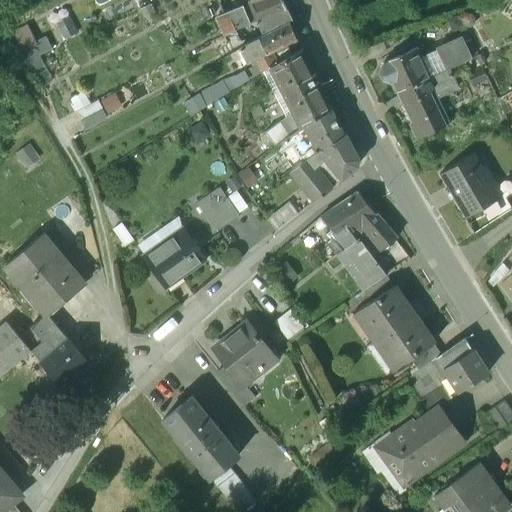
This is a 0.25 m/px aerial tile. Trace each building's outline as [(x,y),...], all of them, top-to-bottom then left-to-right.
[(261,0),(253,3),(251,4),(259,22),(257,23),(264,36),(289,24),(292,22),(286,11),(281,0),(261,0)] [(251,4),(243,8),(250,25),(257,23),(259,22),(251,4)] [(250,25),(243,8),(227,14),(234,32),(248,26),(250,25)] [(227,14),(219,17),(219,19),(216,20),(223,37),(234,32),(227,14)] [(264,36),(248,44),(239,49),(248,66),(256,61),(257,61),(257,60),(270,54),(296,40),(289,24),(264,36)] [(248,26),(234,32),(240,44),(254,38),(248,26)] [(223,37),(210,43),(217,58),(235,48),(235,47),(240,44),(234,32),(223,37)] [(462,40),(439,51),(447,71),(471,60),(462,40)] [(18,51),(38,85),(50,78),(31,44),(18,51)] [(416,50),(383,64),(385,69),(390,79),(396,94),(398,94),(429,79),(416,50)] [(276,65),(269,69),(293,115),(300,130),(331,111),(300,51),(276,65)] [(270,54),(257,60),(257,61),(256,61),(258,65),(246,72),(251,80),(269,69),(276,65),(270,54)] [(390,79),(385,69),(380,71),(378,76),(380,80),(384,81),(390,79)] [(483,69),(468,76),(473,87),(488,80),(483,69)] [(187,110),(249,83),(244,70),(181,96),(187,110)] [(429,79),(398,94),(412,124),(411,124),(417,139),(443,128),(437,114),(439,113),(432,99),(438,97),(438,98),(455,88),(447,71),(429,79)] [(76,112),(82,124),(108,111),(102,99),(76,112)] [(331,112),(301,131),(300,131),(276,148),(280,155),(291,147),(302,163),(307,159),(308,158),(344,136),(331,112)] [(293,115),(265,133),(275,147),(300,130),(293,115)] [(308,158),(307,159),(314,168),(325,159),(342,181),(357,168),(359,160),(346,135),(308,158)] [(495,191),(481,168),(483,167),(475,155),(441,176),(467,219),(482,210),(502,199),(497,190),(495,191)] [(314,168),(307,159),(302,163),(290,172),(315,204),(332,190),(314,168)] [(511,181),(497,190),(502,199),(503,201),(511,195),(511,181)] [(197,205),(214,232),(238,215),(220,189),(197,205)] [(359,193),(333,209),(345,225),(343,226),(351,234),(353,232),(362,243),(372,235),(365,225),(377,216),(359,193)] [(502,199),(482,210),(491,225),(510,212),(503,201),(502,199)] [(345,225),(333,209),(321,217),(332,231),(327,236),(332,242),(327,245),(337,256),(338,256),(344,264),(348,261),(368,289),(386,277),(362,243),(353,232),(351,234),(343,226),(345,225)] [(137,245),(145,256),(182,229),(184,212),(137,245)] [(182,229),(145,256),(154,270),(152,271),(154,274),(155,273),(166,288),(205,261),(182,229)] [(387,229),(375,240),(383,250),(395,239),(387,229)] [(84,286),(41,235),(5,265),(46,314),(48,316),(84,286)] [(411,260),(395,239),(383,250),(398,269),(411,260)] [(368,289),(364,292),(372,304),(395,289),(386,277),(368,289)] [(372,304),(357,315),(376,342),(414,316),(395,289),(372,304)] [(295,308),(274,323),(286,339),(306,324),(295,308)] [(48,316),(46,314),(30,327),(43,343),(31,351),(60,386),(87,363),(48,316)] [(376,342),(375,343),(395,372),(411,361),(435,345),(414,316),(376,342)] [(6,322),(0,327),(0,376),(31,351),(19,337),(6,322)] [(247,325),(235,334),(236,336),(216,351),(228,366),(244,385),(264,368),(260,363),(271,354),(247,325)] [(43,343),(30,327),(19,337),(31,351),(43,343)] [(442,355),(436,359),(450,379),(442,384),(444,387),(453,399),(487,375),(464,339),(442,355)] [(435,345),(411,361),(419,371),(429,365),(436,359),(442,355),(435,345)] [(442,384),(429,365),(419,371),(406,380),(422,403),(444,387),(442,384)] [(228,366),(218,373),(246,407),(256,399),(244,385),(228,366)] [(444,387),(422,403),(430,415),(453,399),(444,387)] [(239,457),(192,398),(163,421),(210,480),(239,457)] [(511,413),(505,402),(486,415),(498,433),(511,424),(511,413)] [(379,445),(407,485),(464,446),(442,413),(416,430),(411,423),(379,445)] [(309,461),(317,471),(336,457),(329,447),(309,461)] [(228,466),(210,480),(218,489),(218,488),(235,475),(228,466)] [(480,468),(432,502),(439,511),(503,511),(509,508),(480,468)] [(0,473),(0,511),(11,503),(19,496),(0,473)] [(245,511),(257,503),(235,475),(218,488),(236,511),(245,511)] [(18,511),(11,503),(0,511),(18,511)]
